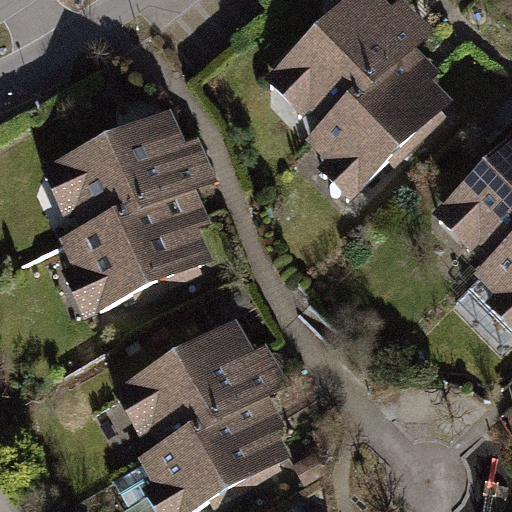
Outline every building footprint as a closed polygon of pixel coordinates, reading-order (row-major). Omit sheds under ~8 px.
[(369,0),(351,0),(259,84),(301,130),(336,98),(348,112),(404,61),(416,50),(369,0)] [(453,113),(404,61),(348,112),(336,98),(301,130),(281,148),(342,215),(453,113)] [(31,176),(60,236),(174,181),(188,174),(160,114),(31,176)] [(511,136),(428,213),(470,259),(505,227),(511,234),(511,136)] [(60,236),(44,244),(78,313),(208,256),(174,181),(60,236)] [(511,342),(511,234),(505,227),(470,259),(450,277),(511,343),(511,342)] [(269,387),(236,327),(95,406),(128,465),(139,459),(257,393),(269,387)] [(257,393),(139,459),(169,511),(207,511),(296,463),(257,393)]
